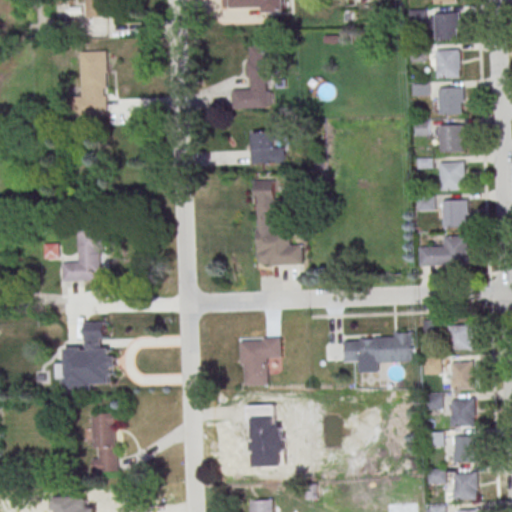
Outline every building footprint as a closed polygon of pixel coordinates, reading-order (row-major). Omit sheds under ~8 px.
[(108,0),(84,0),(84,17),(109,17),(108,0)] [(288,0),(226,0),(227,9),(288,8),(288,0)] [(435,13),(461,13),(461,27),(459,27),(459,39),(436,39),(435,13)] [(272,44),(249,44),(250,89),(233,89),(234,108),(273,108),(272,44)] [(462,49),(438,49),(438,78),(462,78),(462,49)] [(108,51),(83,51),(84,116),(109,115),(108,51)] [(440,88),(466,87),(466,102),(463,102),(464,114),(441,114),(440,88)] [(466,124),(441,124),(441,152),(466,152),(466,124)] [(287,162),(285,130),(251,132),(252,164),(287,162)] [(466,161),(442,161),(442,190),(466,190),(466,161)] [(258,265),(304,264),(304,244),(292,245),(291,228),(278,229),(277,210),(290,209),(289,200),(276,200),(276,180),(256,180),(258,265)] [(419,195),(419,211),(436,211),(436,195),(419,195)] [(468,199),(444,199),(444,227),(468,227),(468,199)] [(64,281),(99,280),(98,270),(105,270),(104,228),(79,229),(80,261),(63,262),(64,281)] [(471,265),(471,236),(444,236),(444,246),(421,246),(421,265),(471,265)] [(60,244),(46,244),(46,258),(60,258),(60,244)] [(474,325),(450,325),(450,349),(474,349),(474,325)] [(416,361),(416,334),(346,336),(346,362),(358,362),(359,372),(383,372),(382,362),(416,361)] [(271,358),(283,358),(283,338),(242,338),(242,385),(271,385),(271,358)] [(95,390),(95,383),(112,383),(112,349),(67,350),(67,364),(58,364),(58,378),(67,378),(67,390),(95,390)] [(453,362),(477,361),(477,378),(476,378),(477,387),(453,388),(453,377),(454,376),(453,362)] [(442,396),(428,396),(429,409),(443,408),(442,396)] [(249,425),(250,457),(281,456),(281,433),(274,433),(273,418),(283,418),(283,399),(263,399),(263,425),(249,425)] [(454,400),(477,399),(478,416),(477,416),(477,425),(454,426),(453,415),(455,415),(454,400)] [(95,413),(95,471),(118,471),(118,413),(95,413)] [(457,436),(480,435),(481,452),(480,452),(481,461),(457,462),(456,451),(458,451),(457,436)] [(446,482),(446,469),(430,469),(430,482),(446,482)] [(457,473),(480,472),(480,490),(479,490),(480,499),(456,499),(456,487),(457,487),(457,473)] [(274,511),(275,501),(252,501),(251,511),(274,511)]
